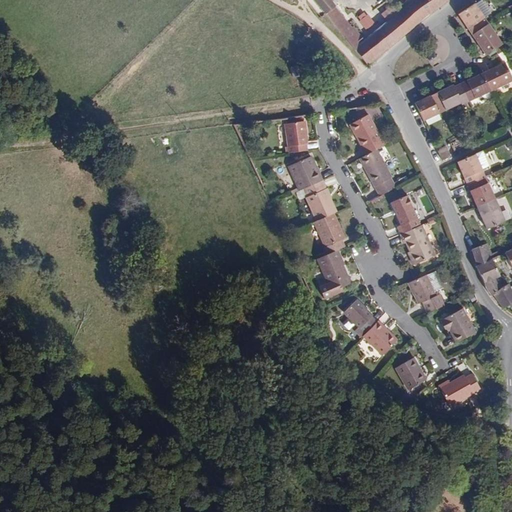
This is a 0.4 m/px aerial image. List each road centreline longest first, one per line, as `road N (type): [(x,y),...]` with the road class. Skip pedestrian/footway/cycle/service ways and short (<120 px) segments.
road 1 (track): [(50,511),(182,402),(291,368),(329,374),(420,420),(446,424),(511,397)]
road 2 (residential): [(378,74),(320,103),(323,146),(388,255),(372,269),(374,289),(423,336),(438,365),(457,357)]
road 3 (track): [(0,145),(320,103)]
road 4 (residential): [(503,321),(478,287),(394,94)]
road 5 (residential): [(394,94),(464,58),(439,13)]
road 6 (track): [(378,74),(359,68),(277,0)]
